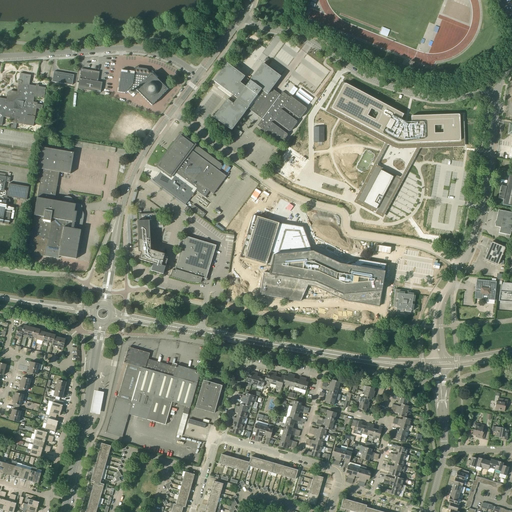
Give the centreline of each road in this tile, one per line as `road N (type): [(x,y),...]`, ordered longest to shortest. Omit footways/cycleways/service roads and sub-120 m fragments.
road 1 (residential): [(459,268),(428,248),(351,234),(340,211),(282,192),(172,112)]
road 2 (unclassified): [(498,91),(446,99),(408,92),(288,31),(241,18)]
road 3 (tertiary): [(439,363),(360,359),(199,331)]
road 4 (residential): [(223,437),(246,363),(317,376),(296,459)]
road 5 (unclassified): [(199,76),(131,48),(0,57)]
road 6 (unclassified): [(459,268),(480,212),(498,91)]
road 7 (residential): [(50,495),(76,377),(70,368),(24,356)]
road 8 (residential): [(65,511),(92,373)]
road 9 (unknown): [(345,228),(325,229),(322,240),(354,257),(359,287),(352,295),(336,292)]
